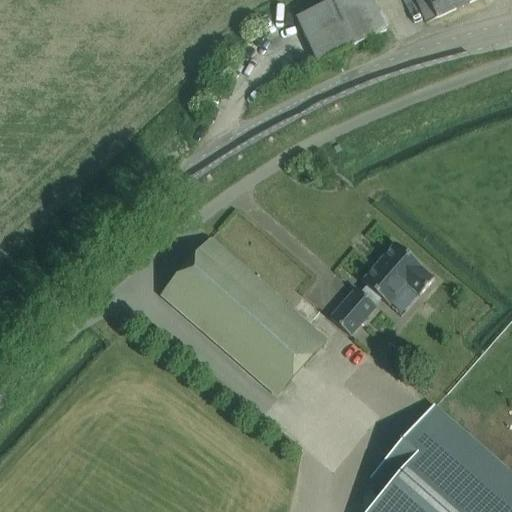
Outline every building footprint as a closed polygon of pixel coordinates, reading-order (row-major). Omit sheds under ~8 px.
[(386,31),(371,0),(335,0),(296,18),(317,63),(386,31)] [(413,0),(425,24),(477,0),(413,0)] [(276,398),(325,342),(209,239),(160,295),(276,398)] [(419,297),(434,280),(421,269),(422,267),(395,244),(361,283),(366,287),(360,294),(356,290),(329,320),(349,337),(376,307),(371,303),(376,296),(388,306),(406,285),(419,297)] [(332,288),(340,282),(331,270),(344,260),(337,250),(315,266),(332,288)] [(511,511),(511,480),(431,410),(372,477),(388,491),(368,511),(511,511)]
